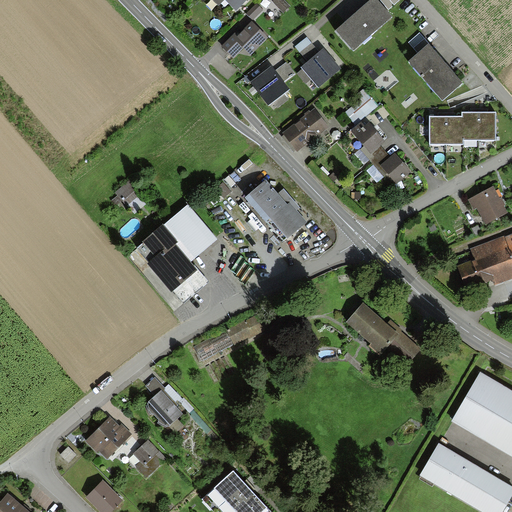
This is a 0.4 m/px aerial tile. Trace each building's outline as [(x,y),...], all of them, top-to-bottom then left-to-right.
[(213,0),(219,5),(223,0),(224,0),(235,11),(247,0),(213,0)] [(284,0),(274,0),(274,1),(284,11),(290,6),(284,0)] [(336,32),(355,53),(393,18),(376,0),(371,0),(356,14),(336,32)] [(380,0),(389,10),(400,1),(399,0),(380,0)] [(256,4),(247,14),(254,21),(263,10),(256,4)] [(235,32),(222,46),(233,58),(241,50),(243,47),(251,55),(269,37),(252,21),(238,35),(235,32)] [(419,33),(409,43),(419,55),(430,47),(431,46),(419,33)] [(297,46),(309,61),(319,52),(307,38),(297,46)] [(410,64),(443,102),(463,85),(443,63),(430,47),(419,55),(410,64)] [(309,61),(301,67),(303,69),(297,73),(306,84),(311,80),(318,89),(342,70),(332,57),(324,48),(319,52),(309,61)] [(264,75),(251,84),(268,108),(289,92),(283,83),(295,74),(287,64),(275,72),(272,69),(264,75)] [(377,106),(364,90),(358,95),(362,100),(346,112),(356,124),(377,106)] [(284,136),(299,153),(329,128),(315,110),(284,136)] [(430,119),(430,146),(463,146),(463,141),(495,141),(496,115),(485,115),(474,115),(463,115),(463,119),(452,119),(441,119),(430,119)] [(371,155),(386,143),(375,131),(370,125),(365,129),(361,124),(352,132),(371,155)] [(387,174),(397,185),(411,172),(405,165),(396,155),(391,159),(381,148),(368,159),(385,176),(387,174)] [(111,201),(119,210),(139,193),(128,181),(114,193),(116,196),(111,201)] [(270,221),(288,242),(309,225),(297,211),(300,209),(297,206),(284,189),(278,194),(270,183),(247,202),(266,224),(270,221)] [(474,210),(476,209),(486,227),(508,215),(504,207),(505,207),(501,198),(499,199),(493,187),(469,200),(474,210)] [(150,265),(148,267),(182,307),(209,284),(195,267),(191,263),(216,241),(188,208),(165,227),(138,251),(150,265)] [(495,287),(511,279),(511,235),(506,238),(505,236),(469,250),(474,261),(458,268),(468,293),(493,283),(495,287)] [(365,305),(346,325),(380,356),(390,346),(407,361),(417,350),(408,342),(401,335),(403,332),(390,320),(386,325),(365,305)] [(225,331),(234,348),(268,330),(259,314),(225,331)] [(511,393),(481,375),(451,424),(511,459),(511,393)] [(171,427),(176,433),(183,426),(178,421),(184,415),(178,409),(180,406),(179,405),(180,404),(189,415),(195,410),(184,397),(181,399),(169,385),(164,388),(156,378),(144,387),(154,399),(150,403),(146,406),(147,412),(150,418),(153,415),(159,422),(157,424),(162,427),(168,429),(171,427)] [(100,453),(107,460),(132,436),(122,426),(119,429),(117,427),(110,420),(86,442),(98,454),(100,453)] [(128,460),(147,479),(166,460),(148,441),(128,460)] [(68,447),(60,456),(68,463),(76,455),(68,447)] [(511,490),(469,464),(440,447),(422,477),(480,511),(504,511),(511,499),(511,490)] [(266,511),(249,491),(234,475),(203,501),(212,511),(266,511)] [(85,499),(98,511),(111,511),(122,501),(102,482),(85,499)] [(8,495),(0,504),(0,511),(27,511),(24,509),(8,495)]
